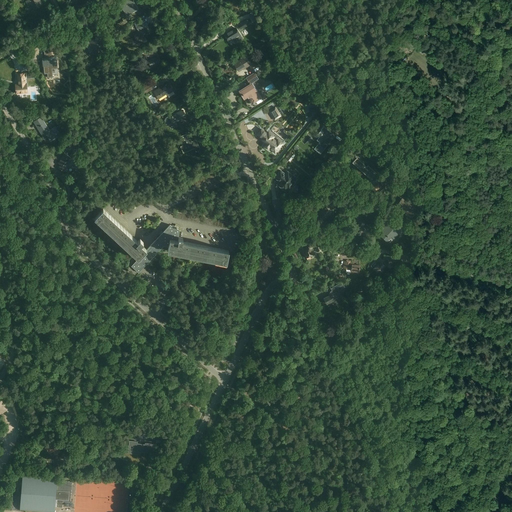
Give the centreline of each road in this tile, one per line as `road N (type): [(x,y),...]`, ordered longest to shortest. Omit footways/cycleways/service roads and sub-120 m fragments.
road 1 (track): [(273,225),(353,135),(447,211)]
road 2 (unclassified): [(123,285),(77,241),(61,198),(0,100)]
road 3 (tertiary): [(400,511),(323,336)]
road 4 (tertiary): [(247,170),(169,0)]
road 5 (track): [(211,412),(184,399),(36,428)]
road 6 (residential): [(163,511),(227,378)]
road 7 (track): [(405,256),(462,190),(483,136)]
road 8 (residential): [(405,256),(273,225)]
road 9 (track): [(483,136),(511,6)]
